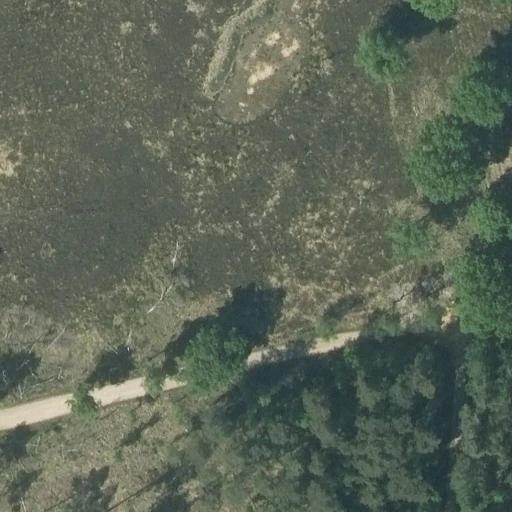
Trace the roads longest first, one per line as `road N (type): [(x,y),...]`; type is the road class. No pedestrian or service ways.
road 1 (unknown): [(511,288),(0,411)]
road 2 (track): [(511,306),(0,428)]
road 3 (track): [(465,317),(457,511)]
